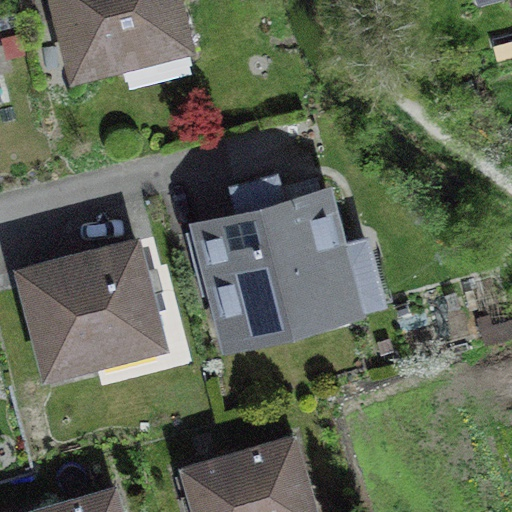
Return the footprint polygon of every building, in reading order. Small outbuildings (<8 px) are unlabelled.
[(195,0),(61,0),(82,85),(209,55),(195,0)] [(0,33),(0,103),(17,99),(0,33)] [(343,195),(215,225),(242,335),(369,305),(343,195)] [(154,237),(29,270),(57,378),(182,345),(154,237)] [(511,462),(511,403),(468,404),(469,463),(511,462)] [(332,511),(312,436),(197,467),(209,511),(332,511)] [(137,511),(131,489),(47,511),(137,511)]
